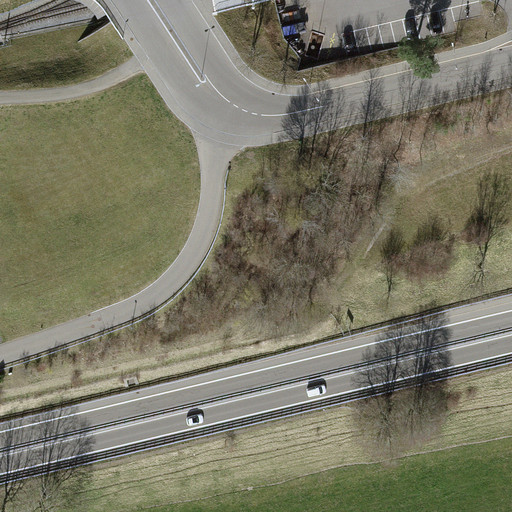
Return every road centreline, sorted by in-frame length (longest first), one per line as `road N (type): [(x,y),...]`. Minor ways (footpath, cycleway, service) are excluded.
road 1 (trunk): [(511,319),(0,441)]
road 2 (trunk): [(0,466),(511,345)]
road 3 (residential): [(0,360),(154,311),(210,257),(227,187),(227,100)]
road 4 (tertiary): [(511,62),(282,117),(227,100)]
road 5 (tertiary): [(227,100),(150,0)]
